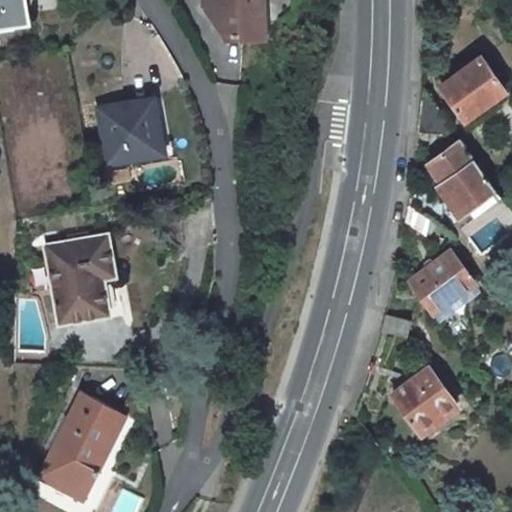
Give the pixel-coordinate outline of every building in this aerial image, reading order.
[(23,0),(0,0),(0,26),(27,22),(23,0)] [(271,28),(268,0),(202,0),(203,5),(222,1),(234,13),(231,33),(271,28)] [(203,5),(231,33),(234,13),(222,1),(203,5)] [(317,28),(297,27),(297,39),(317,40),(317,28)] [(440,88),(465,120),(505,91),(479,57),(440,88)] [(445,134),(452,129),(422,87),(417,132),(445,134)] [(470,127),(509,97),(505,91),(465,120),(470,127)] [(153,101),(100,111),(109,166),(145,159),(144,148),(161,145),(153,101)] [(427,164),(460,209),(493,186),(460,140),(427,164)] [(144,148),(145,159),(162,156),(161,145),(144,148)] [(493,186),(467,205),(474,214),(499,196),(493,186)] [(443,196),(434,192),(428,219),(436,225),(441,228),(443,230),(443,196)] [(429,236),(436,225),(428,219),(409,206),(406,221),(428,237),(429,236)] [(186,216),(156,217),(157,249),(187,249),(186,216)] [(436,225),(429,236),(434,239),(441,228),(436,225)] [(106,236),(43,247),(56,324),(108,316),(102,281),(114,279),(106,236)] [(474,281),(451,251),(410,282),(433,312),(459,292),(474,281)] [(441,320),(465,301),(459,292),(433,312),(441,320)] [(408,337),(411,320),(386,313),(382,331),(408,337)] [(428,367),(391,394),(417,430),(455,403),(428,367)] [(130,418),(77,391),(32,477),(85,504),(130,418)]
